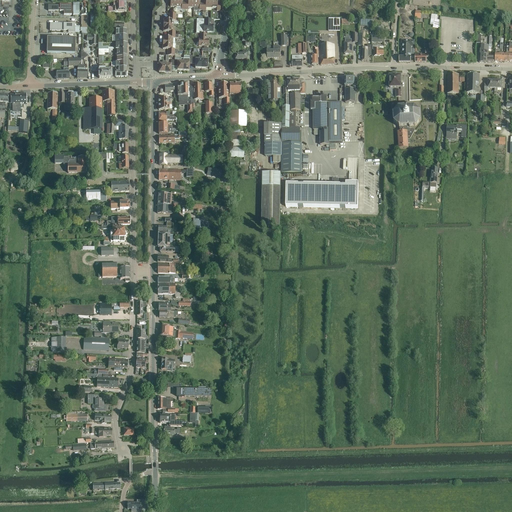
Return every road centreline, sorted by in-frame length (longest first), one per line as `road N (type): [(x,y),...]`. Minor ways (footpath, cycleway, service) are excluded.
road 1 (tertiary): [(154,472),(152,270)]
road 2 (tertiary): [(152,270),(155,80)]
road 3 (unclassified): [(134,270),(133,82)]
road 4 (unclassified): [(122,449),(115,424),(133,370),(134,270)]
road 5 (tertiary): [(393,67),(217,72)]
